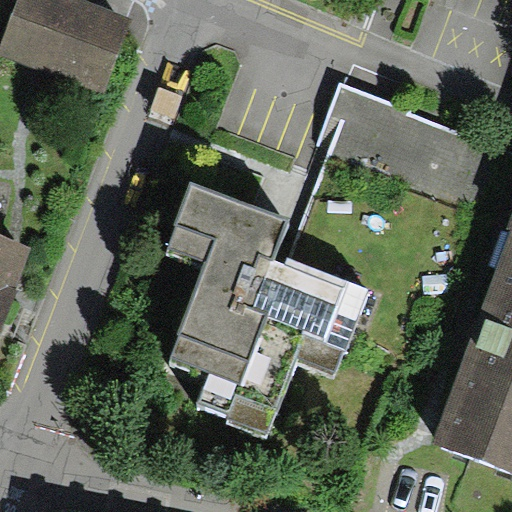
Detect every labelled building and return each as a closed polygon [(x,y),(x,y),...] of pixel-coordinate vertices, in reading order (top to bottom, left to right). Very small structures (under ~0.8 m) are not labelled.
[(133,19),(84,0),(16,0),(0,43),(0,57),(105,95),(133,19)] [(491,203),(510,140),(347,91),(328,153),(491,203)] [(303,232),(190,193),(172,244),(219,260),(174,390),(245,414),(268,348),(344,375),(367,308),(287,280),(303,232)] [(0,338),(33,246),(0,233),(0,338)] [(511,235),(473,340),(436,442),(511,472),(511,235)]
